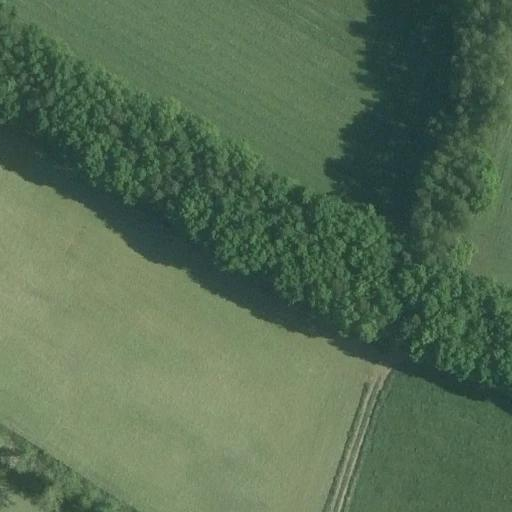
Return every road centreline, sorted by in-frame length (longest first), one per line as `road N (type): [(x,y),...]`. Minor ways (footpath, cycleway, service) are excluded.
road 1 (track): [(327,511),(391,339),(272,279),(0,109)]
road 2 (track): [(454,276),(391,339),(511,388)]
